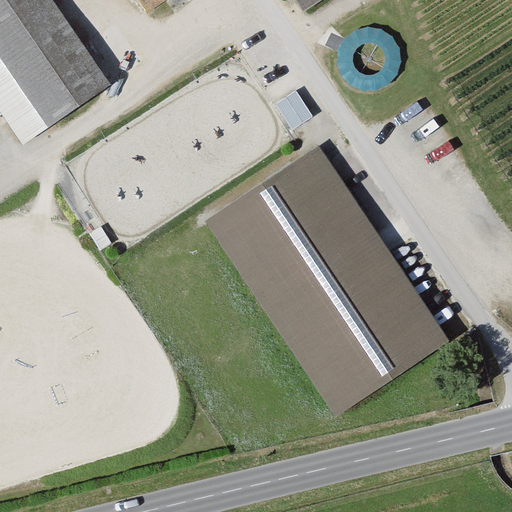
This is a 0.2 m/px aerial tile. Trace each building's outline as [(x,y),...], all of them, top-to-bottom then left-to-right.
[(43,0),(0,0),(0,127),(17,152),(106,93),(43,0)] [(140,0),(146,8),(157,0),(140,0)] [(289,0),(301,17),(327,0),(289,0)] [(293,124),(311,115),(297,89),(280,98),(293,124)] [(316,154),(202,229),(331,424),(445,349),(316,154)]
